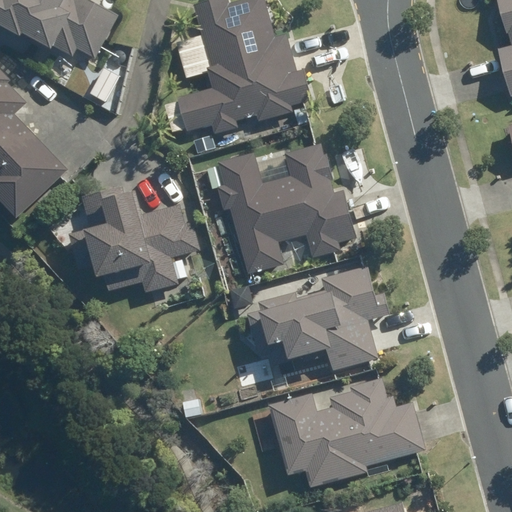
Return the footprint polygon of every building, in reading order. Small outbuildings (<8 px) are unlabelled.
[(0,0),(0,23),(29,39),(31,36),(60,52),(61,49),(77,58),(81,51),(99,60),(123,17),(92,0),(0,0)] [(279,39),(268,0),(254,0),(234,6),(232,0),(223,0),(200,7),(208,36),(181,43),(191,80),(214,74),(219,91),(185,100),(193,132),(217,125),(219,135),(243,128),(242,122),(263,117),(264,123),(298,113),(296,108),(309,103),(291,36),(279,39)] [(0,190),(21,212),(65,172),(23,126),(18,130),(9,120),(25,105),(7,85),(10,82),(0,71),(0,190)] [(259,155),(225,165),(230,187),(223,189),(229,212),(235,211),(253,275),(289,266),(283,243),(312,236),(318,259),(345,252),(343,244),(361,239),(348,192),(339,195),(325,146),(291,155),(297,179),(267,187),(259,155)] [(114,286),(116,292),(147,283),(150,294),(183,285),(182,281),(191,278),(185,257),(205,252),(196,223),(190,226),(185,208),(180,209),(143,219),(138,204),(136,205),(134,195),(124,198),(122,190),(90,198),(98,231),(77,236),(85,264),(87,271),(104,267),(105,273),(110,271),(114,286)] [(384,361),(373,322),(395,316),(390,295),(381,298),(372,268),(328,280),(331,292),(301,300),(300,294),(264,304),(266,313),(253,316),(264,359),(275,356),(278,368),(333,354),(339,372),(384,361)] [(258,306),(253,288),(236,293),(241,311),(258,306)] [(310,467),(315,483),(369,468),(367,463),(423,448),(412,408),(382,416),(380,408),(388,406),(381,383),(357,390),(358,395),(336,401),(339,412),(336,416),(321,420),(316,417),(311,399),(275,408),(292,471),(310,467)]
